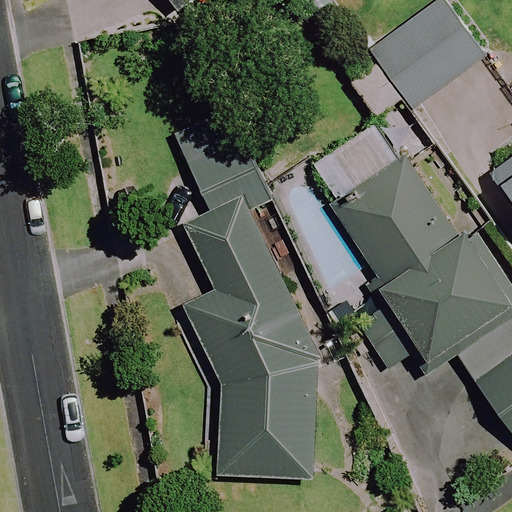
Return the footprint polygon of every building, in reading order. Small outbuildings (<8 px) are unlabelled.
[(153,0),(165,17),(188,0),(153,0)] [(475,63),(432,0),(330,71),(366,123),(400,99),(407,110),(475,63)] [(451,243),(374,127),(296,179),(331,231),(420,366),(511,305),(511,299),(468,232),(451,243)] [(511,155),(490,172),(511,202),(511,155)] [(315,369),(250,196),(174,224),(200,294),(175,303),(208,392),(204,481),(310,486),(315,369)] [(511,357),(469,388),(511,449),(511,357)]
